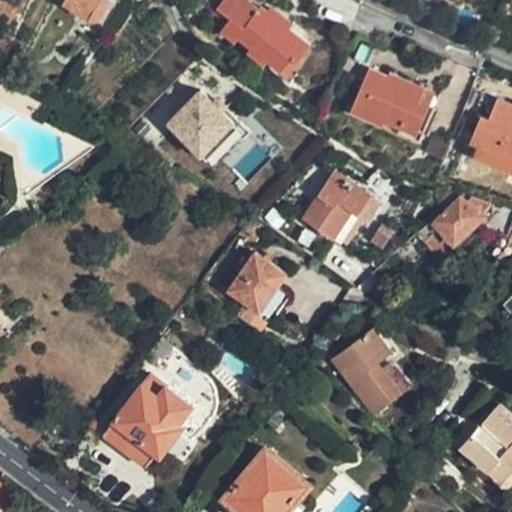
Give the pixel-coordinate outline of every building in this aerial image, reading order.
[(109,0),(65,0),(64,2),(97,22),(109,0)] [(309,46),(285,29),(282,33),(264,19),(266,17),(257,10),(242,31),(227,21),(218,34),(233,44),(236,40),(249,50),(246,54),(284,81),(309,46)] [(282,33),(285,29),(288,24),(269,12),(266,17),(264,19),(282,33)] [(236,40),(233,44),(246,54),(249,50),(236,40)] [(440,95),(401,78),(399,85),(386,81),(388,76),(369,68),(351,111),(422,140),(440,95)] [(399,85),(401,78),(389,73),(388,76),(386,81),(399,85)] [(181,145),(217,109),(193,86),(157,120),(181,145)] [(511,157),(511,103),(498,98),(490,119),(482,116),(472,142),(511,157)] [(303,218),(335,239),(352,211),(358,216),(372,195),(339,173),(335,171),(303,218)] [(442,215),(458,200),(447,193),(434,206),(442,215)] [(442,215),(390,267),(409,287),(444,254),(449,258),(461,247),(456,243),(468,231),(506,250),(511,239),(511,222),(464,199),(461,201),(458,200),(442,215)] [(352,211),(335,239),(340,243),(358,216),(352,211)] [(230,294),(262,317),(280,292),(291,276),(258,254),(230,294)] [(280,292),(262,317),(278,328),(296,304),(280,292)] [(511,293),(501,305),(511,316),(511,293)] [(122,314),(105,301),(100,306),(117,320),(122,314)] [(384,371),(399,359),(379,335),(337,368),(380,424),(408,401),(384,371)] [(161,363),(175,345),(165,337),(150,356),(161,363)] [(182,424),(196,406),(153,373),(106,434),(147,467),(159,454),(162,456),(186,427),(182,424)] [(511,427),(511,416),(505,409),(499,414),(511,427)] [(511,476),(511,427),(499,414),(464,447),(502,487),(511,476)] [(227,500),(242,511),(286,511),(297,499),(310,482),(269,448),(227,500)] [(297,499),(286,511),(301,511),(306,507),(297,499)]
